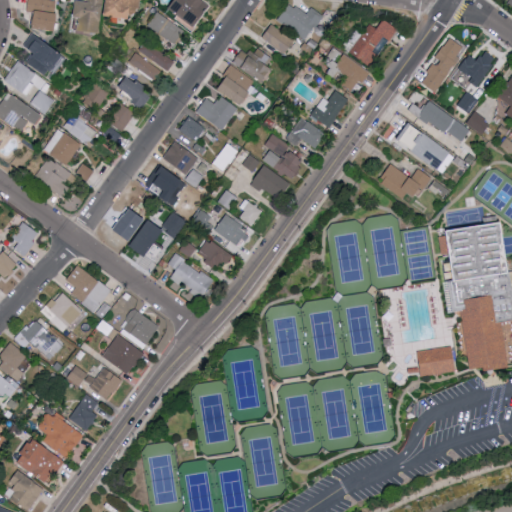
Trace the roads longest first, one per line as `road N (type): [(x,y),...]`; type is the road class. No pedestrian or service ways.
road 1 (residential): [(65,511),(174,368),(253,285),(450,4)]
road 2 (residential): [(0,322),(77,240),(248,0)]
road 3 (residential): [(0,187),(204,336)]
